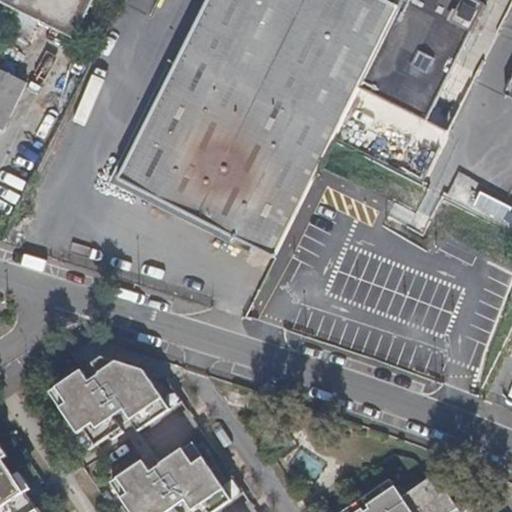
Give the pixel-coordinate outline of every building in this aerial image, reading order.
[(0,0),(0,3),(75,41),(94,0),(0,0)] [(403,0),(207,0),(117,180),(273,258),(327,150),(359,89),(403,0)] [(403,0),(359,89),(426,123),(485,6),(473,0),(403,0)] [(7,23),(1,34),(26,46),(30,37),(7,23)] [(26,84),(0,71),(0,129),(3,131),(26,84)] [(511,79),(493,118),(511,127),(511,79)] [(81,368),(49,391),(88,448),(109,434),(111,437),(124,430),(121,426),(132,420),(138,430),(182,401),(167,378),(156,373),(101,355),(92,362),(99,372),(88,379),(81,368)] [(143,459),(110,481),(131,511),(188,511),(192,510),(193,511),(209,511),(242,491),(204,433),(150,469),(143,459)] [(0,511),(44,511),(41,506),(36,509),(25,492),(30,489),(19,473),(15,476),(3,459),(7,456),(0,445),(0,511)] [(401,497),(390,479),(340,511),(462,511),(470,507),(458,489),(449,495),(445,490),(439,493),(429,479),(401,497)]
